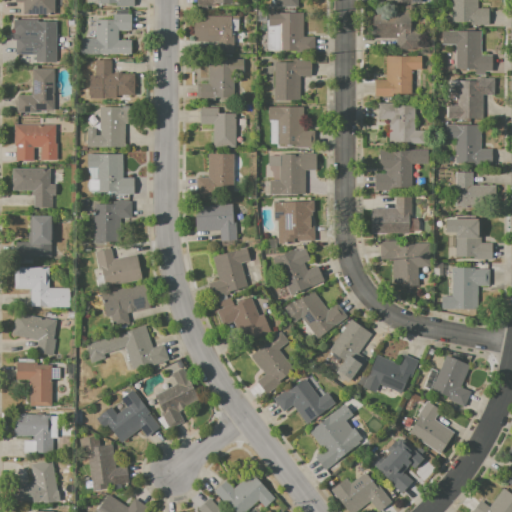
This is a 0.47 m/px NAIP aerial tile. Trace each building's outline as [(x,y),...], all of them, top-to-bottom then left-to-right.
[(54,0),(54,15),(22,15),(23,3),(15,3),(15,0),(54,0)] [(477,0),(477,8),(488,8),(488,25),(469,25),(469,22),(451,22),(451,0),(477,0)] [(268,12),(303,13),(302,36),(314,36),(314,52),(277,51),(278,27),(268,27),(268,12)] [(373,12),(411,12),(411,31),(420,31),(420,51),(397,52),(397,40),(373,40),(373,12)] [(96,20),(112,20),(112,14),(131,14),(131,30),(118,30),(117,41),(130,41),(130,55),(80,54),(80,39),(96,40),(96,20)] [(193,16),(232,16),(232,54),(217,54),(217,41),(193,41),(193,16)] [(34,21),(56,22),(56,64),(35,64),(35,56),(15,56),(15,37),(34,38),(34,21)] [(441,31),(481,31),(481,56),(492,56),(491,73),(455,72),(455,47),(441,47),(441,31)] [(385,57),(422,56),(422,70),(411,70),(412,97),(375,98),(375,81),(385,81),(385,57)] [(273,62),(292,62),(292,59),(311,59),(311,76),(301,76),(301,99),(273,99),(273,62)] [(94,60),(111,60),(111,73),(134,73),(134,96),(94,96),(94,60)] [(206,60),(242,60),(242,75),(233,75),(233,98),(214,98),(214,102),(194,102),(194,85),(206,85),(206,60)] [(32,70),(54,70),(53,111),(35,111),(35,113),(17,113),(17,96),(31,97),(32,70)] [(448,82),(475,82),(475,79),(493,79),(493,94),(482,94),(482,118),(445,119),(445,105),(456,105),(456,95),(448,95),(448,82)] [(377,104),(394,104),(394,108),(413,108),(413,131),(426,131),(426,145),(389,145),(389,122),(377,122),(377,104)] [(86,128),(95,128),(95,136),(99,136),(100,107),(135,107),(135,123),(123,123),(123,147),(86,147),(86,128)] [(199,107),(220,107),(220,113),(232,113),(232,145),(213,145),(213,126),(199,126),(199,107)] [(268,107),(302,107),(302,130),(314,130),(314,148),(277,148),(278,122),(268,121),(268,107)] [(12,125),(55,125),(55,160),(40,160),(40,148),(33,148),(33,161),(16,161),(16,146),(12,146),(12,125)] [(445,125),(480,125),(480,149),(491,149),(491,164),(455,164),(455,139),(445,139),(445,125)] [(379,149),(428,150),(428,164),(412,164),(412,189),(396,189),(396,192),(374,192),(374,176),(381,176),(381,166),(378,166),(379,149)] [(86,153),(123,154),(122,178),(133,179),(133,196),(97,196),(97,169),(85,168),(86,153)] [(207,154),(233,154),(233,192),(211,191),(211,195),(195,195),(196,179),(206,179),(207,154)] [(267,154),(316,155),(316,169),(305,169),(305,195),(269,195),(269,182),(279,182),(279,166),(267,166),(267,154)] [(11,168),(49,168),(49,184),(56,184),(56,196),(50,195),(50,208),(33,208),(33,191),(11,191),(11,168)] [(454,173),(474,173),(474,185),(496,186),(495,211),(461,210),(461,191),(454,191),(454,173)] [(394,198),(411,198),(411,215),(416,216),(416,235),(371,235),(371,209),(393,210),(394,198)] [(272,201),(301,201),(301,225),(313,225),(313,244),(278,244),(278,222),(272,222),(272,201)] [(94,205),(113,205),(113,202),(131,202),(130,220),(116,220),(115,244),(92,243),(94,205)] [(193,208),(232,205),(233,222),(236,222),(238,242),(220,244),(219,230),(195,233),(193,208)] [(31,216),(51,217),(50,257),(37,257),(37,262),(15,261),(15,242),(29,243),(29,236),(30,236),(31,216)] [(444,219),(479,219),(479,243),(491,243),(491,261),(475,261),(475,258),(454,258),(454,234),(444,234),(444,219)] [(380,242),(400,242),(400,246),(430,246),(430,268),(418,268),(418,284),(391,284),(391,260),(380,260),(380,242)] [(211,258),(245,248),(249,260),(240,263),(247,287),(229,292),(229,295),(211,300),(207,285),(218,281),(211,258)] [(274,258),(296,248),(298,252),(305,248),(310,259),(304,262),(308,271),(317,267),(324,281),(290,296),(274,258)] [(93,252),(110,249),(113,260),(135,256),(141,280),(104,288),(100,269),(97,269),(93,252)] [(14,267),(49,267),(49,287),(67,287),(67,307),(30,307),(30,290),(14,290),(14,267)] [(451,269),(486,268),(486,291),(473,291),(473,311),(440,311),(440,297),(451,297),(451,269)] [(99,293),(145,284),(150,309),(126,314),(128,327),(112,330),(109,316),(104,317),(99,293)] [(285,311),(311,292),(325,312),(336,304),(345,318),(316,339),(301,318),(293,323),(285,311)] [(231,307),(249,298),(258,316),(263,314),(272,332),(245,345),(236,327),(240,325),(231,307)] [(15,313),(56,322),(53,337),(56,338),(52,357),(35,353),(38,340),(11,334),(15,313)] [(351,321),(372,334),(358,355),(367,361),(357,375),(341,365),(344,362),(330,352),(351,321)] [(85,346),(144,326),(152,349),(162,345),(168,362),(149,368),(148,364),(131,370),(124,349),(104,355),(106,362),(92,366),(85,346)] [(249,356),(279,332),(288,342),(278,350),(293,368),(278,381),(280,384),(266,395),(256,381),(263,375),(249,356)] [(377,356),(397,366),(402,355),(417,362),(402,394),(378,383),(374,393),(362,388),(377,356)] [(445,356),(468,366),(458,388),(469,392),(463,408),(446,401),(447,398),(430,391),(445,356)] [(15,362),(36,363),(36,366),(51,366),(50,406),(29,406),(29,382),(15,382),(15,362)] [(153,395),(175,384),(170,374),(184,367),(200,401),(178,411),(182,422),(169,428),(153,395)] [(346,375),(355,380),(350,388),(341,383),(346,375)] [(273,399),(285,389),(287,392),(303,379),(318,399),(326,392),(334,403),(306,425),(291,406),(283,412),(273,399)] [(99,415),(109,408),(115,415),(135,401),(146,416),(149,414),(158,428),(145,437),(140,429),(119,444),(99,415)] [(426,401),(441,411),(436,420),(453,432),(438,455),(408,434),(419,416),(417,415),(426,401)] [(308,431),(344,404),(353,415),(345,421),(351,429),(353,427),(363,440),(324,470),(314,457),(323,451),(308,431)] [(14,414),(50,414),(50,455),(33,455),(33,436),(14,436),(14,414)] [(80,438),(96,436),(97,446),(111,444),(114,470),(125,468),(127,483),(113,485),(113,482),(103,483),(104,489),(91,490),(86,452),(82,452),(80,438)] [(401,440),(419,458),(403,474),(412,483),(401,494),(390,483),(392,481),(376,465),(401,440)] [(511,464),(503,481),(511,486),(511,444),(506,455),(511,458),(511,464)] [(30,464),(53,460),(58,492),(38,495),(39,500),(18,503),(15,487),(33,484),(30,464)] [(213,491),(225,479),(233,488),(250,472),(274,497),(263,507),(256,499),(242,511),(229,499),(225,503),(213,491)] [(364,472),(376,486),(378,484),(391,501),(379,511),(370,501),(356,511),(347,511),(331,490),(346,478),(350,483),(364,472)] [(503,489),(511,495),(511,511),(472,511),(481,501),(489,507),(503,489)] [(132,499),(147,508),(144,511),(95,511),(106,495),(127,508),(132,499)] [(208,497),(221,511),(200,511),(197,508),(208,497)]
